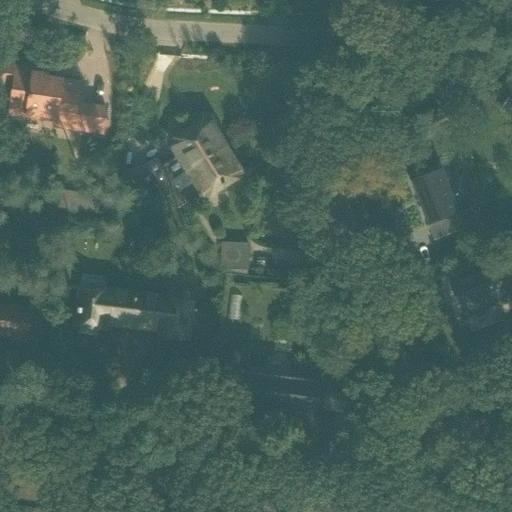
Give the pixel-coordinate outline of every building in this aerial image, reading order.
[(24,130),(104,141),(107,119),(79,115),(84,79),(33,71),(24,130)] [(204,194),(246,170),(216,119),(175,144),(204,194)] [(447,209),(484,208),(483,150),(446,151),(447,209)] [(466,319),(511,302),(511,261),(453,282),(466,319)] [(137,330),(142,292),(85,284),(80,322),(137,330)] [(137,330),(185,337),(191,299),(142,292),(137,330)] [(0,335),(24,339),(28,309),(0,305),(0,335)] [(246,407),(323,417),(327,384),(250,375),(246,407)]
